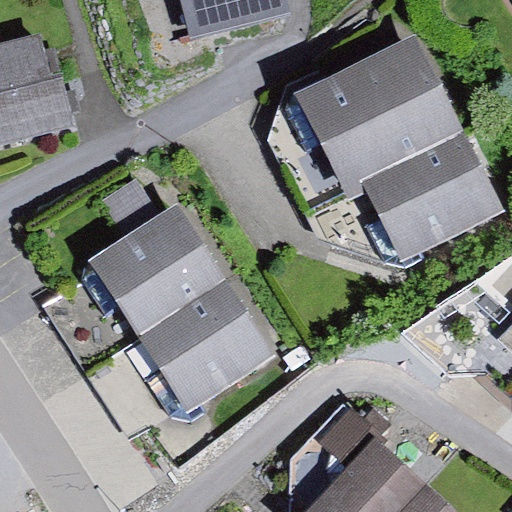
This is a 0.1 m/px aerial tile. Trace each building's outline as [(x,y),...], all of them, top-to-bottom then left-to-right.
[(184,0),(194,37),(293,12),(289,0),(184,0)] [(415,35),(295,95),(341,187),(361,177),(461,127),(415,35)] [(0,96),(48,87),(37,42),(0,51),(0,96)] [(48,87),(0,96),(0,141),(74,125),(64,83),(48,87)] [(461,127),(361,177),(401,260),(502,210),(461,127)] [(123,241),(92,261),(84,279),(106,315),(120,306),(142,342),(236,283),(183,195),(162,208),(141,174),(98,201),(123,241)] [(106,315),(84,279),(42,305),(127,444),(168,418),(146,382),(161,372),(142,342),(120,306),(106,315)] [(511,310),(477,281),(404,335),(448,378),(511,310)] [(236,283),(142,342),(161,372),(146,382),(168,418),(191,424),(204,416),(196,403),(279,351),(236,283)] [(511,329),(501,341),(511,351),(511,329)] [(319,442),(347,468),(376,438),(390,422),(374,408),(365,419),(352,407),(319,442)] [(398,511),(426,482),(376,438),(347,468),(308,511),(398,511)] [(458,511),(426,482),(398,511),(458,511)]
